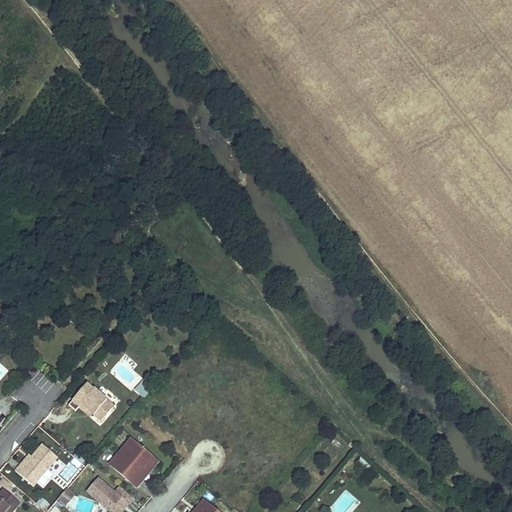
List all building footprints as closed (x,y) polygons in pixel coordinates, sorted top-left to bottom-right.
[(142,395),(149,383),(143,379),(136,392),(142,395)] [(89,382),(82,390),(88,395),(95,388),(89,382)] [(116,404),(96,387),(95,388),(88,395),(82,390),(71,403),(77,409),(81,405),(88,412),(91,409),(95,412),(103,419),(116,404)] [(138,475),(152,458),(131,440),(110,465),(137,487),(143,480),(138,475)] [(35,484),(60,456),(45,443),(34,456),(26,465),(23,463),(17,469),(35,484)] [(31,453),(23,463),(26,465),(34,456),(31,453)] [(143,480),(158,462),(152,458),(138,475),(143,480)] [(124,511),(134,497),(118,487),(116,490),(97,477),(85,496),(109,511),(124,511)] [(0,493),(0,511),(5,511),(11,506),(15,509),(21,502),(5,488),(0,493)] [(74,496),(67,489),(58,499),(65,505),(74,496)] [(205,511),(210,507),(204,502),(195,511),(205,511)]
